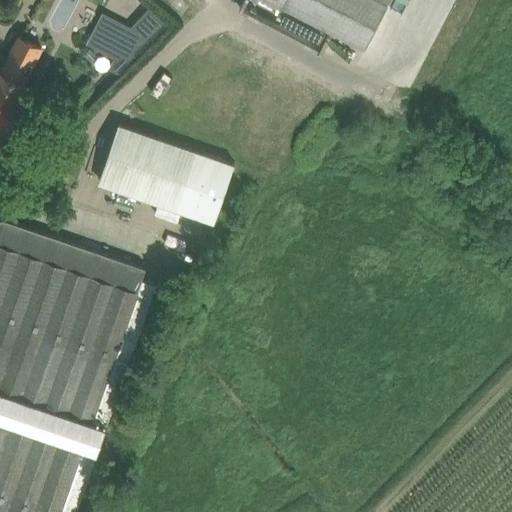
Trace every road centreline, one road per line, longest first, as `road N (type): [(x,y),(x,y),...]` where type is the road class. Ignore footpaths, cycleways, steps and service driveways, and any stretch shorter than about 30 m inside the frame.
road 1 (unknown): [(0,212),(218,3)]
road 2 (unknown): [(218,3),(373,55),(396,55),(435,0)]
